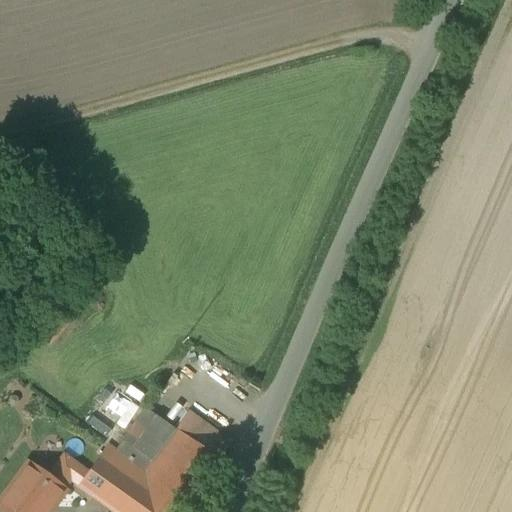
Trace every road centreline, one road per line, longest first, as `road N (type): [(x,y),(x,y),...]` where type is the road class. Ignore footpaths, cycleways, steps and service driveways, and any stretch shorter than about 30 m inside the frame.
road 1 (unclassified): [(234,511),(446,0)]
road 2 (track): [(0,134),(349,44),(425,44)]
